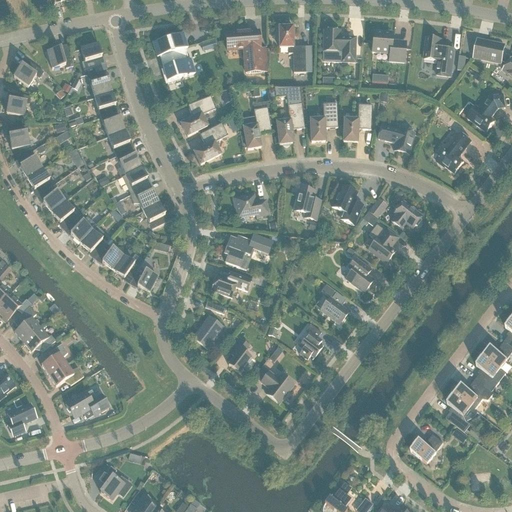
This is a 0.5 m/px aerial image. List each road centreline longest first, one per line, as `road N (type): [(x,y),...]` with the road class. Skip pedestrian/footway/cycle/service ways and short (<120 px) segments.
road 1 (residential): [(466,215),(402,177),(361,167),(259,171),(181,194)]
road 2 (residential): [(511,287),(392,443),(397,469),(461,511)]
road 3 (unclassified): [(284,449),(466,215)]
road 4 (residential): [(164,317),(72,261),(18,197),(0,159)]
road 5 (residential): [(181,194),(143,116),(115,16)]
road 6 (unclassified): [(511,20),(366,0)]
road 7 (unclassified): [(65,451),(130,432),(190,391)]
road 8 (unclassified): [(251,0),(115,16)]
road 9 (residential): [(65,451),(38,386),(0,341)]
road 10 (residential): [(164,317),(189,246),(181,194)]
